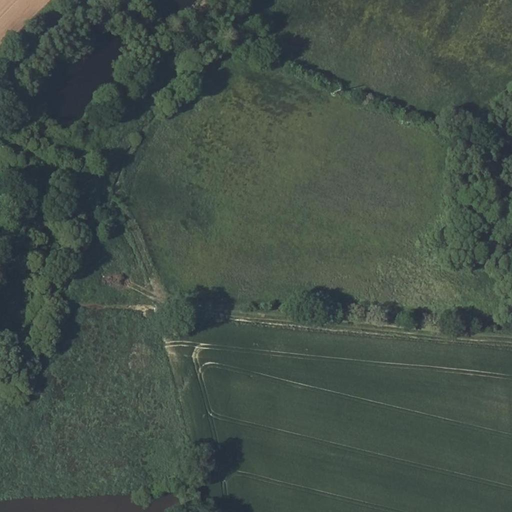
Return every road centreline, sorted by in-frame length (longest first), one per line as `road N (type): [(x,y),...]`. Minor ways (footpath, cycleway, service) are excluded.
road 1 (track): [(0,142),(123,211),(169,301),(511,335)]
road 2 (track): [(169,301),(186,511)]
